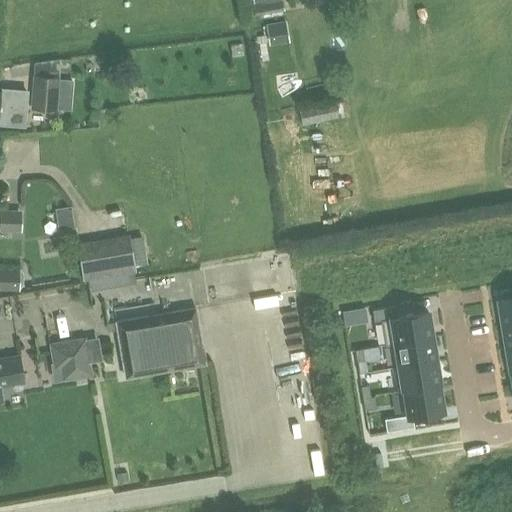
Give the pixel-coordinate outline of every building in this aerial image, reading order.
[(254,6),(247,7),(249,17),(284,11),(282,0),(254,6)] [(285,22),(266,24),(268,44),(288,41),(285,22)] [(32,88),(30,109),(56,111),(57,90),(58,77),(32,76),(32,88)] [(0,121),(25,123),(27,91),(0,89),(0,121)] [(334,99),(298,106),(301,123),(337,117),(334,99)] [(106,117),(108,133),(119,131),(117,116),(106,117)] [(0,209),(0,229),(20,230),(20,210),(0,209)] [(143,237),(129,239),(134,266),(147,263),(143,237)] [(128,238),(78,246),(84,279),(133,270),(128,238)] [(0,288),(18,289),(18,268),(0,267),(0,288)] [(262,293),(243,300),(249,317),(268,310),(262,293)] [(511,298),(501,300),(505,324),(511,323),(511,298)] [(395,305),(371,309),(373,321),(380,320),(385,344),(432,336),(428,312),(397,317),(395,305)] [(195,309),(115,322),(124,378),(204,365),(195,309)] [(432,336),(385,344),(385,345),(394,344),(398,365),(393,366),(393,367),(436,360),(432,336)] [(83,338),(50,345),(51,352),(55,369),(61,367),(64,380),(90,375),(88,363),(84,341),(83,338)] [(98,338),(84,341),(88,363),(102,360),(98,338)] [(363,348),(354,349),(356,361),(364,360),(363,348)] [(0,399),(1,399),(0,393),(0,384),(23,380),(18,356),(0,358),(0,399)] [(436,360),(393,367),(397,391),(440,384),(440,381),(439,381),(436,360)] [(368,384),(360,386),(362,396),(370,395),(368,384)] [(405,415),(384,418),(386,431),(414,427),(412,414),(444,408),(440,384),(397,391),(397,392),(402,391),(405,415)] [(370,395),(362,396),(364,410),(376,408),(374,395),(370,396),(370,395)] [(127,474),(117,475),(119,483),(128,481),(127,474)]
